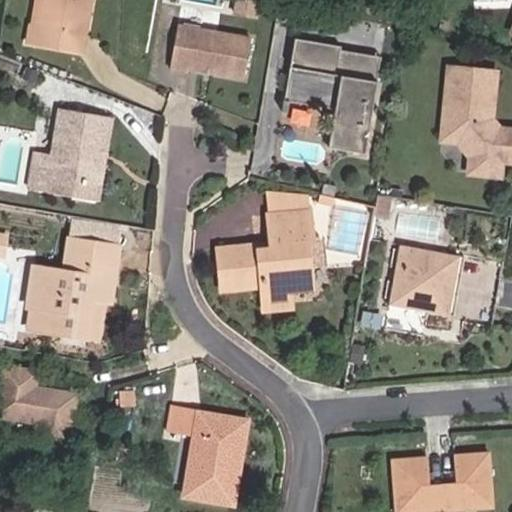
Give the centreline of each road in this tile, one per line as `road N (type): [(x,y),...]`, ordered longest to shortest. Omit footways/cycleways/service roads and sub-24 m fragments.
road 1 (residential): [(318,416),(186,320),(176,293),(176,235),(185,184),(205,158)]
road 2 (residential): [(318,416),(511,396)]
